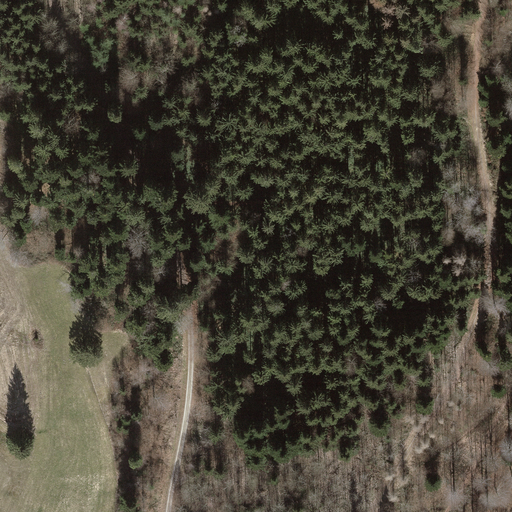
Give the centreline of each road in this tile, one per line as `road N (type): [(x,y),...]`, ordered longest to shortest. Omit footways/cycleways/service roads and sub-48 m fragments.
road 1 (track): [(50,0),(133,156),(176,263),(190,335),(189,392),(168,511)]
road 2 (track): [(484,0),(473,106),(490,225),(489,285),(449,386),(375,511)]
road 3 (track): [(447,511),(511,392)]
road 4 (track): [(398,466),(450,443),(509,396)]
